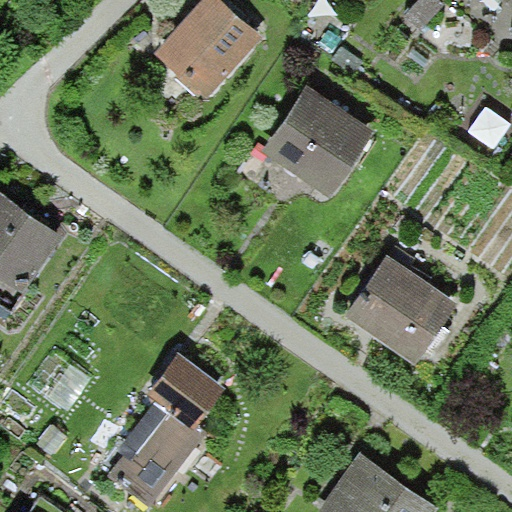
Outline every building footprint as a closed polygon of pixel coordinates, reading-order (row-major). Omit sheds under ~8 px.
[(225,0),(198,0),(152,49),(207,100),(266,37),(225,0)] [(511,0),(501,0),(511,9),(511,0)] [(372,127),(305,80),(256,151),(324,197),(372,127)] [(0,192),(0,311),(8,317),(62,231),(0,192)] [(456,301),(383,255),(344,317),(416,363),(456,301)] [(172,351),(140,394),(164,412),(137,449),(128,442),(107,470),(142,496),(161,470),(169,476),(208,424),(198,417),(221,387),(172,351)] [(424,511),(431,503),(353,449),(308,511),(424,511)]
